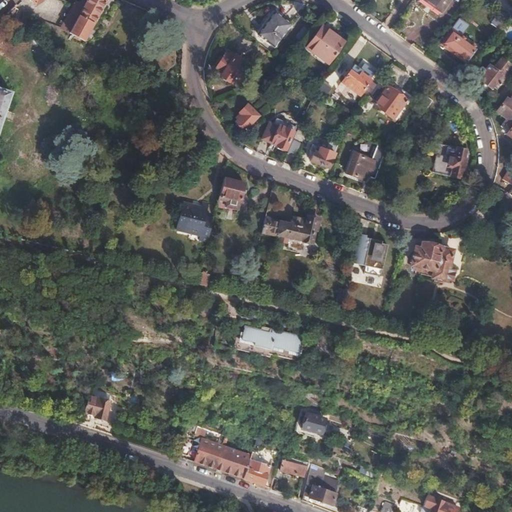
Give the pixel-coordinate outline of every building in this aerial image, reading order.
[(83,41),(107,0),(87,0),(68,33),(83,41)] [(423,0),(441,11),(448,0),(423,0)] [(490,23),(498,30),(507,17),(499,11),(490,23)] [(274,46),(291,25),(274,12),(259,34),(274,46)] [(327,64),(343,42),(322,27),(306,48),(327,64)] [(465,62),(476,47),(450,28),(440,44),(465,62)] [(235,86),(248,67),(242,64),(243,62),(232,55),(231,56),(225,52),(213,71),(219,75),(218,76),(228,83),(229,82),(235,86)] [(481,82),(495,92),(510,73),(496,62),(497,60),(494,57),(483,73),(485,75),(481,82)] [(375,71),(363,63),(357,70),(361,73),(357,78),(349,71),(340,82),(358,95),(375,71)] [(322,81),(319,86),(313,94),(321,99),(330,88),(322,81)] [(381,90),(375,85),(367,96),(373,100),(381,90)] [(405,96),(400,93),(397,95),(387,87),(373,105),(392,119),(405,101),(403,99),(405,96)] [(0,89),(0,124),(11,93),(0,89)] [(436,96),(427,89),(413,108),(422,115),(436,96)] [(511,95),(507,103),(504,100),(495,111),(506,119),(503,124),(509,128),(506,134),(511,138),(511,95)] [(258,116),(247,105),(239,113),(242,116),(236,122),(244,130),(258,116)] [(260,139),(270,143),(278,125),(292,132),(294,127),(275,118),(272,125),(268,122),(260,139)] [(284,151),(292,132),(278,125),(270,143),(276,146),(276,147),(284,151)] [(297,128),(286,154),(294,158),(306,132),(297,128)] [(326,149),(335,152),(338,145),(329,142),(326,149)] [(462,159),(464,151),(434,143),(432,153),(435,154),(431,172),(457,179),(460,170),(462,171),(465,159),(462,159)] [(373,162),(380,164),(385,150),(379,146),(373,162)] [(333,153),(318,148),(316,154),(312,152),(309,161),(328,168),(333,153)] [(369,173),(373,162),(353,153),(345,174),(363,180),(366,171),(369,173)] [(243,184),(221,179),(217,197),(225,198),(223,208),(237,211),(243,184)] [(266,210),(269,195),(261,193),(257,208),(266,210)] [(197,241),(206,243),(211,220),(203,217),(206,205),(200,203),(199,210),(190,208),(191,205),(181,203),(174,231),(198,236),(197,241)] [(502,227),(510,215),(497,205),(488,216),(502,227)] [(278,236),(277,241),(285,242),(285,237),(301,241),(301,243),(311,245),(313,234),(312,233),(315,219),(306,217),(305,220),(291,217),(289,225),(270,221),(270,220),(264,219),(260,233),(266,235),(267,233),(278,236)] [(362,235),(355,233),(348,262),(363,266),(361,272),(376,275),(383,245),(377,243),(378,241),(362,237),(362,235)] [(450,280),(453,270),(446,268),(450,251),(420,245),(419,251),(414,249),(411,266),(433,271),(432,277),(434,278),(434,282),(440,283),(441,280),(443,280),(444,279),(450,280)] [(270,348),(297,354),(301,337),(269,330),(268,333),(243,327),(240,341),(253,344),(253,346),(270,350),(270,348)] [(88,390),(78,425),(87,428),(88,424),(101,428),(110,396),(88,390)] [(301,427),(320,434),(325,419),(306,413),(301,427)] [(329,421),(320,443),(342,451),(351,429),(329,421)] [(390,439),(392,433),(363,423),(362,426),(371,430),(371,432),(390,439)] [(261,447),(264,440),(257,437),(255,444),(261,447)] [(202,441),(193,463),(214,469),(222,447),(202,441)] [(222,447),(214,469),(241,479),(250,458),(250,457),(222,447)] [(250,458),(241,479),(263,486),(271,466),(250,458)] [(302,476),(305,465),(282,460),(280,470),(302,476)] [(309,464),(301,498),(301,499),(306,501),(308,497),(316,473),(336,480),(337,475),(309,464)] [(316,473),(308,497),(330,504),(335,490),(334,489),(336,480),(316,473)] [(277,476),(273,489),(284,493),(289,480),(277,476)] [(420,511),(455,511),(457,508),(426,496),(420,511)] [(368,510),(367,511),(388,511),(392,505),(384,501),(379,511),(377,511),(369,509),(368,510)]
